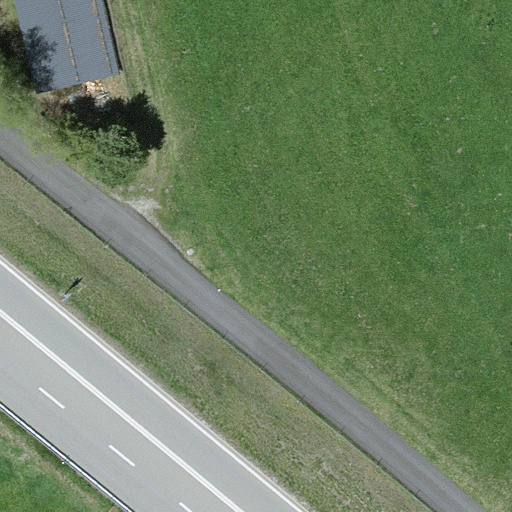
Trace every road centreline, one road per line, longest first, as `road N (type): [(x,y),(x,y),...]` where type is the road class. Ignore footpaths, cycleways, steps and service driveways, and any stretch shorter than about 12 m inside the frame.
road 1 (unclassified): [(0,134),(463,511)]
road 2 (primary): [(0,334),(214,511)]
